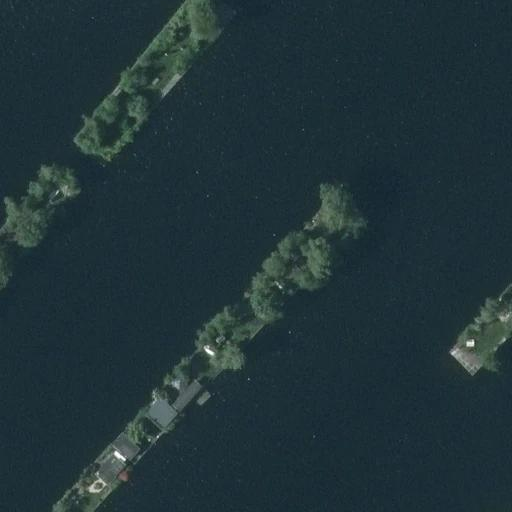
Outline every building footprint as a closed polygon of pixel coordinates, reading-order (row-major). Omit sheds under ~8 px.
[(306,241),(300,249),(309,258),(316,249),(306,241)] [(302,259),(296,265),(303,271),(308,265),(302,259)] [(293,263),(283,273),(294,283),(304,273),(293,263)] [(266,288),(259,296),(271,306),(278,299),(266,288)] [(250,301),(243,307),(251,315),(257,308),(250,301)] [(511,313),(503,322),(510,329),(511,326),(511,313)] [(191,384),(172,405),(180,412),(199,391),(191,384)] [(160,398),(149,409),(167,425),(178,413),(160,398)] [(119,439),(113,446),(130,461),(136,454),(119,439)] [(112,454),(99,468),(112,480),(126,466),(112,454)]
